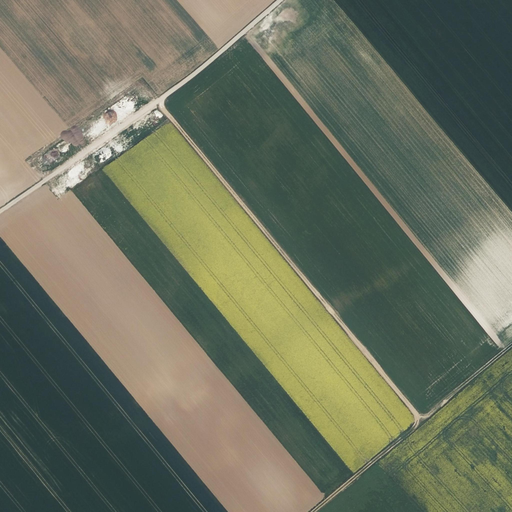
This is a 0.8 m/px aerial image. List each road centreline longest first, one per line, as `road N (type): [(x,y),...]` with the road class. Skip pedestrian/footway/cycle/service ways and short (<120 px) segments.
road 1 (track): [(422,420),(161,99)]
road 2 (track): [(312,511),(511,344)]
